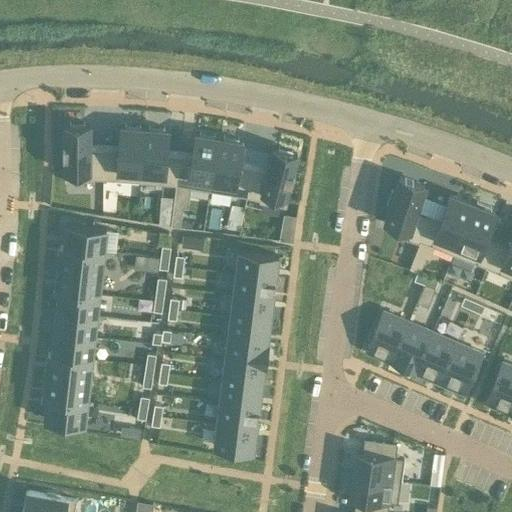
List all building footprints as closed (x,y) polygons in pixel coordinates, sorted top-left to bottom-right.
[(103,148),(102,175),(140,179),(144,123),(121,121),(119,149),(103,148)] [(90,122),(65,122),(66,178),(90,178),(91,176),(102,175),(103,148),(90,148),(90,122)] [(144,123),(140,179),(176,181),(178,154),(167,153),(169,125),(144,123)] [(178,154),(176,181),(210,187),(219,132),(199,129),(193,155),(178,154)] [(219,132),(210,187),(247,194),(252,166),(241,164),(246,137),(219,132)] [(252,166),(247,194),(260,197),(259,200),(284,206),(297,151),(272,145),(267,169),(252,166)] [(400,176),(385,218),(409,226),(406,235),(419,239),(420,236),(427,217),(415,213),(425,185),(400,176)] [(161,194),(159,222),(170,223),(172,205),(173,195),(161,194)] [(427,217),(420,236),(454,250),(472,204),(450,195),(440,220),(427,215),(427,217)] [(472,204),(454,250),(487,263),(497,241),(484,236),(494,212),(472,204)] [(172,205),(170,223),(170,224),(176,225),(179,225),(182,206),(172,205)] [(240,228),(242,216),(229,214),(227,226),(240,228)] [(284,214),(279,238),(293,240),(294,236),(297,217),(284,214)] [(67,221),(65,243),(103,248),(105,226),(67,221)] [(420,237),(419,239),(409,267),(418,270),(419,271),(424,256),(428,257),(433,243),(432,242),(420,237)] [(497,241),(487,263),(511,273),(511,238),(508,246),(497,241)] [(65,243),(60,287),(98,291),(103,248),(65,243)] [(162,243),(161,254),(169,255),(170,244),(162,243)] [(240,245),(236,272),(275,277),(278,250),(240,245)] [(176,253),(175,263),(183,264),(185,254),(176,253)] [(169,255),(161,254),(159,265),(168,266),(169,255)] [(175,263),(173,273),(182,275),(183,264),(175,263)] [(415,279),(425,282),(427,274),(417,270),(415,279)] [(236,272),(233,293),(272,298),(275,277),(236,272)] [(437,278),(427,274),(425,282),(435,285),(437,278)] [(156,286),(155,297),(163,298),(166,277),(158,275),(156,286)] [(60,287),(58,308),(95,312),(98,291),(60,287)] [(233,293),(231,314),(269,319),(272,298),(233,293)] [(475,298),(464,294),(460,303),(471,308),(475,298)] [(170,296),(169,306),(177,307),(179,297),(170,296)] [(155,297),(153,308),(162,309),(163,298),(155,297)] [(485,303),(475,298),(471,308),(482,312),(485,303)] [(169,306),(168,317),(176,318),(177,307),(169,306)] [(58,308),(55,330),(93,334),(95,312),(58,308)] [(387,308),(369,347),(390,357),(409,318),(387,308)] [(231,314),(228,336),(266,341),(269,319),(231,314)] [(409,318),(390,357),(410,367),(429,327),(409,318)] [(163,327),(162,338),(170,339),(171,329),(163,327)] [(429,327),(410,367),(436,378),(455,339),(429,327)] [(55,330),(53,351),(91,355),(93,334),(55,330)] [(162,331),(153,330),(152,341),(160,341),(162,331)] [(228,336),(225,357),(264,362),(266,341),(228,336)] [(455,339),(436,378),(457,389),(476,347),(455,338),(455,339)] [(53,351),(48,394),(86,398),(91,355),(53,351)] [(146,361),(154,363),(155,352),(147,351),(146,361)] [(225,357),(223,379),(261,384),(264,362),(225,357)] [(511,361),(503,357),(484,399),(508,410),(511,400),(511,361)] [(162,360),(160,370),(168,371),(170,361),(162,360)] [(146,361),(144,372),(142,383),(151,384),(154,363),(146,361)] [(160,370),(158,380),(167,382),(168,371),(160,370)] [(223,379),(220,400),(258,405),(261,384),(223,379)] [(48,394),(45,416),(83,420),(86,398),(48,394)] [(140,394),(139,404),(147,406),(149,395),(140,394)] [(220,400),(217,422),(256,427),(258,405),(220,400)] [(155,402),(153,412),(161,414),(163,403),(155,402)] [(147,406),(139,404),(137,415),(145,417),(147,406)] [(153,412),(151,423),(160,424),(161,414),(153,412)] [(217,422),(214,443),(226,445),(225,448),(241,450),(241,447),(253,448),(256,427),(217,422)] [(357,450),(353,473),(401,479),(404,456),(395,455),(397,441),(365,437),(364,451),(357,450)] [(432,468),(430,483),(440,485),(442,469),(432,468)] [(353,473),(350,494),(357,495),(355,508),(381,511),(387,511),(389,500),(398,501),(401,479),(353,473)] [(24,505),(23,511),(28,511),(73,511),(76,497),(59,494),(60,491),(44,488),(44,491),(27,488),(24,505)] [(137,511),(153,511),(156,502),(141,498),(137,511)]
